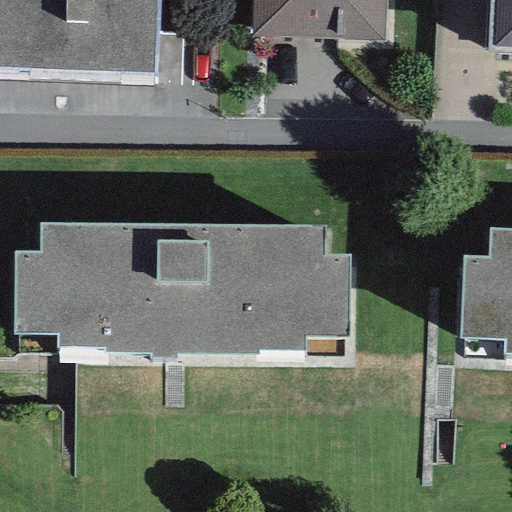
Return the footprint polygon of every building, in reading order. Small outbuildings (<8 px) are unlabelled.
[(155,0),(0,0),(0,62),(152,69),(155,0)] [(383,0),(252,0),(252,34),(382,37),(383,0)] [(511,0),(490,0),(488,48),(511,48),(511,0)] [(36,243),(13,242),(11,317),(64,318),(63,331),(299,338),(300,325),(348,327),(350,251),(329,250),(330,218),(203,214),(202,231),(143,229),(144,217),(37,214),(36,243)] [(511,221),(486,221),(485,250),(458,249),(455,332),(504,334),(503,349),(511,349),(511,221)]
